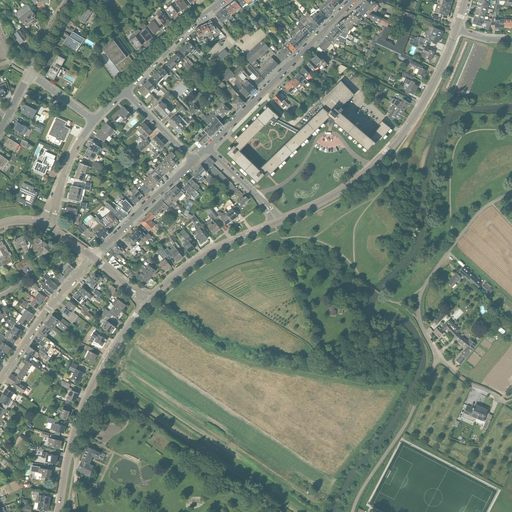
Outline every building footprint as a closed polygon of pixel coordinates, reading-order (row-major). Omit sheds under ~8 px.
[(173,3),(176,7),(178,10),(180,8),(182,11),(187,6),(182,0),(173,0),(175,1),(173,3)] [(244,7),(247,4),(244,0),(237,0),(236,1),(244,9),(245,8),(244,7)] [(336,10),(340,5),(335,0),(326,0),(328,1),(336,10)] [(368,10),(371,12),(377,5),(374,2),(373,3),(372,1),(370,3),(367,0),(365,0),(361,5),(365,9),(364,9),(366,11),(368,10)] [(436,5),(449,9),(452,1),(447,0),(440,0),(440,3),(437,2),(436,5)] [(479,0),(478,6),(487,9),(489,5),(488,4),(488,3),(480,0),(479,0)] [(231,4),(236,12),(237,11),(237,12),(240,10),(240,9),(241,8),(235,1),(231,4)] [(332,14),(336,10),(328,1),(325,4),(323,5),(325,8),(331,14),(332,14)] [(176,7),(173,3),(172,3),(171,2),(166,5),(168,8),(166,10),(172,18),(177,14),(173,9),(176,7)] [(232,15),(236,12),(231,4),(226,8),(232,15)] [(86,7),(77,19),(83,23),(87,17),(88,18),(90,15),(92,16),(96,10),(89,5),(87,8),(86,7)] [(368,15),(371,12),(368,10),(366,11),(364,9),(365,9),(361,5),(359,7),(357,9),(363,16),(366,13),(368,15)] [(449,9),(436,5),(434,12),(447,16),(449,9)] [(476,12),(485,14),(486,14),(487,9),(478,6),(476,12)] [(23,11),(24,14),(32,23),(36,20),(34,17),(35,16),(31,9),(28,11),(27,8),(23,11)] [(221,12),(228,21),(230,20),(229,19),(233,17),(232,15),(226,8),(221,12)] [(327,19),(331,14),(325,8),(321,12),(327,19)] [(361,18),(363,16),(357,9),(356,9),(356,10),(355,10),(354,11),(354,12),(353,13),(361,21),(362,19),(361,18)] [(226,23),(228,21),(221,12),(216,16),(218,18),(222,23),(223,24),(225,22),(226,23)] [(319,27),(310,16),(306,12),(306,15),(304,17),(315,31),(319,27)] [(319,27),(327,19),(321,12),(317,14),(315,12),(310,16),(319,27)] [(375,14),(371,12),(368,15),(367,17),(383,26),(382,27),(383,28),(381,33),(379,36),(376,43),(401,55),(401,53),(408,37),(408,36),(416,17),(408,13),(395,46),(392,44),(392,43),(385,41),(391,28),(387,27),(390,20),(375,14)] [(474,17),(484,20),(485,16),(484,16),(485,14),(476,12),(474,17)] [(361,22),(361,21),(353,13),(351,15),(351,14),(350,14),(349,16),(349,17),(346,20),(354,27),(357,25),(358,25),(361,22)] [(27,27),(32,23),(24,14),(18,18),(23,25),(24,24),(27,27)] [(154,17),(160,25),(162,24),(164,26),(170,22),(164,14),(159,17),(157,15),(154,17)] [(158,27),(160,25),(154,17),(150,20),(152,23),(148,26),(154,34),(159,30),(158,27)] [(311,35),(315,31),(304,17),(300,21),(303,25),(311,35)] [(484,20),(474,17),(472,24),(473,24),(472,25),(476,26),(476,25),(481,27),(482,23),(484,24),(485,20),(484,20)] [(499,27),(504,27),(504,19),(504,17),(493,17),(492,19),(491,22),(490,26),(495,26),(495,28),(499,28),(499,27)] [(350,31),(354,27),(346,20),(344,20),(342,22),(342,23),(348,30),(349,31),(350,31)] [(207,24),(211,32),(214,31),(217,34),(220,31),(212,23),(211,24),(209,21),(207,23),(208,23),(207,24)] [(348,34),(349,31),(348,30),(342,23),(341,24),(339,23),(335,25),(342,31),(346,33),(348,34)] [(212,35),(211,32),(207,24),(201,26),(206,36),(208,34),(209,36),(212,35)] [(307,38),(311,35),(303,25),(299,29),(298,28),(297,28),(307,38)] [(348,34),(346,33),(342,31),(335,25),(332,30),(339,36),(345,39),(348,34)] [(206,37),(206,36),(201,26),(195,29),(200,39),(203,38),(206,37)] [(430,35),(440,38),(442,32),(433,28),(430,27),(429,30),(428,33),(430,35)] [(135,31),(142,41),(145,39),(147,42),(152,38),(145,28),(141,31),(139,30),(138,30),(135,31)] [(303,42),(307,38),(297,28),(294,31),(293,31),(292,31),(303,42)] [(20,30),(14,34),(17,39),(16,39),(20,45),(24,42),(24,41),(26,39),(20,30)] [(345,39),(339,36),(332,30),(328,34),(336,40),(341,43),(343,44),(344,42),(346,39),(345,39)] [(140,43),(142,41),(135,31),(136,33),(130,37),(129,38),(129,40),(130,41),(136,49),(142,45),(140,43)] [(300,46),(303,42),(292,31),(291,31),(290,32),(290,33),(290,34),(289,34),(289,35),(290,35),(291,36),(300,46)] [(68,36),(63,44),(75,51),(80,44),(81,45),(85,39),(73,32),(69,37),(68,36)] [(339,46),(340,44),(341,43),(336,40),(328,34),(325,38),(332,44),(334,46),(338,48),(338,47),(339,46)] [(440,38),(430,35),(429,38),(428,38),(427,41),(436,44),(437,42),(438,43),(440,38)] [(296,49),(300,46),(291,36),(287,40),(289,43),(296,49)] [(330,51),(334,46),(332,44),(325,38),(318,47),(324,52),(327,49),(330,51)] [(112,40),(102,48),(115,66),(116,65),(121,72),(134,63),(129,56),(130,55),(118,40),(114,42),(112,40)] [(184,46),(190,53),(192,54),(196,50),(199,54),(201,52),(193,43),(191,45),(188,42),(184,46)] [(264,79),(272,72),(279,65),(272,58),(269,61),(265,64),(259,70),(257,67),(259,65),(255,61),(269,49),(262,42),(245,57),(251,64),(264,79)] [(287,58),(292,53),(285,46),(283,43),(280,45),(279,44),(277,46),(280,49),(287,58)] [(292,53),(296,49),(289,43),(285,46),(292,53)] [(287,58),(280,49),(278,51),(273,45),(269,49),(276,56),(282,63),(287,58)] [(186,57),(190,53),(184,46),(180,51),(186,57)] [(424,48),(420,57),(430,61),(434,52),(428,50),(428,49),(424,48)] [(225,49),(217,56),(221,60),(229,54),(225,49)] [(53,63),(61,67),(68,55),(59,51),(53,63)] [(416,64),(414,63),(415,63),(413,62),(412,62),(414,58),(407,55),(401,53),(401,55),(399,58),(405,61),(410,63),(409,65),(411,66),(411,67),(418,70),(416,74),(422,77),(425,70),(422,69),(423,67),(415,64),(416,64)] [(171,59),(177,66),(182,61),(176,54),(171,59)] [(311,61),(322,72),(323,72),(326,69),(325,68),(328,66),(322,59),(321,60),(316,56),(311,61)] [(174,68),(177,66),(171,59),(166,64),(169,67),(172,70),(173,69),(173,70),(175,69),(174,68)] [(320,74),(322,72),(311,61),(307,65),(315,73),(317,71),(320,74)] [(61,67),(53,63),(46,76),(54,80),(61,67)] [(256,89),(255,88),(248,81),(251,79),(249,77),(244,71),(240,66),(233,73),(234,75),(235,76),(235,78),(237,80),(250,94),(256,89)] [(157,72),(164,79),(168,75),(162,68),(157,72)] [(234,75),(233,73),(228,68),(220,75),(227,82),(234,75)] [(255,88),(258,86),(264,80),(258,74),(255,71),(252,68),(250,70),(252,73),(249,77),(251,79),(248,81),(255,88)] [(299,73),(306,80),(311,76),(304,68),(299,73)] [(159,84),(164,79),(157,72),(152,77),(159,84)] [(307,81),(306,80),(299,73),(294,78),(303,86),(303,87),(306,84),(305,84),(307,81)] [(414,78),(403,73),(401,77),(405,79),(402,83),(408,86),(407,89),(405,92),(408,94),(409,93),(413,95),(417,87),(414,85),(415,83),(412,82),(414,78)] [(78,89),(85,79),(79,74),(73,85),(72,84),(71,86),(78,89)] [(289,82),(295,88),(298,91),(300,93),(302,91),(300,89),(303,86),(294,78),(289,82)] [(220,91),(226,86),(220,79),(214,85),(220,91)] [(246,98),(250,94),(237,80),(236,81),(235,82),(234,84),(236,85),(239,89),(238,90),(240,92),(239,92),(240,93),(240,92),(246,98)] [(143,86),(149,92),(154,88),(148,81),(143,86)] [(270,175),(312,134),(330,117),(334,121),(333,121),(367,151),(372,145),(373,146),(376,143),(375,143),(378,139),(380,141),(390,128),(382,121),(379,125),(380,126),(370,139),(338,111),(354,95),(341,81),(319,102),(326,108),(324,110),(323,108),(259,170),(240,151),(270,121),(273,123),(272,125),(274,126),(277,121),(276,120),(279,117),(274,113),(268,107),(235,140),(238,144),(235,147),(234,146),(226,154),(257,183),(265,175),(263,174),(266,171),(270,175)] [(293,91),(295,88),(289,82),(285,87),(291,93),(293,92),(293,91)] [(144,97),(149,92),(143,86),(138,91),(141,94),(144,97)] [(237,111),(241,107),(245,103),(239,96),(231,86),(226,90),(234,100),(230,104),(237,111)] [(202,101),(205,98),(200,92),(197,94),(202,101)] [(284,100),(278,94),(273,99),(281,107),(284,105),(286,107),(288,104),(284,100)] [(213,113),(219,121),(222,118),(230,111),(224,105),(223,105),(227,101),(223,95),(218,100),(222,103),(216,110),(213,107),(210,110),(208,108),(212,113),(213,113)] [(388,102),(403,111),(409,103),(403,99),(400,103),(394,98),(393,99),(391,98),(388,102)] [(155,108),(160,114),(167,107),(161,101),(158,104),(158,105),(155,108)] [(397,120),(403,111),(388,102),(387,103),(392,106),(390,109),(392,110),(389,114),(397,120)] [(194,104),(186,112),(191,117),(199,110),(194,104)] [(21,113),(28,117),(29,118),(30,117),(33,119),(37,111),(25,105),(21,113)] [(112,118),(116,122),(121,117),(125,122),(132,115),(123,106),(112,118)] [(168,106),(167,107),(160,114),(163,117),(164,116),(166,118),(172,112),(173,111),(168,106)] [(213,113),(212,113),(211,114),(210,114),(209,115),(208,116),(208,117),(207,118),(218,131),(223,125),(219,121),(213,113)] [(205,116),(204,115),(201,118),(208,125),(203,130),(204,130),(211,138),(218,131),(207,118),(205,116)] [(169,123),(174,128),(183,119),(180,116),(176,117),(176,116),(169,123)] [(56,117),(48,135),(65,142),(71,129),(64,126),(66,122),(56,117)] [(183,119),(174,128),(179,133),(186,126),(185,126),(186,122),(183,119)] [(13,129),(25,136),(29,128),(17,122),(13,129)] [(101,130),(109,136),(110,136),(115,130),(106,123),(101,130)] [(139,137),(140,136),(148,128),(144,123),(137,130),(136,131),(134,129),(126,137),(128,139),(135,133),(139,137)] [(139,149),(147,141),(145,139),(153,132),(148,128),(140,136),(144,140),(137,147),(139,149)] [(104,142),(109,136),(101,130),(96,136),(104,142)] [(211,138),(204,130),(199,135),(195,139),(197,141),(195,144),(199,149),(211,138)] [(153,148),(161,141),(156,136),(149,143),(147,141),(139,149),(142,152),(148,145),(152,149),(153,148)] [(4,145),(15,152),(19,145),(9,138),(4,145)] [(161,141),(153,148),(157,152),(152,157),(152,156),(149,159),(150,160),(153,158),(155,159),(159,155),(159,154),(164,150),(162,148),(165,145),(161,141)] [(87,149),(98,155),(102,149),(100,148),(101,148),(96,145),(97,144),(95,143),(95,144),(91,142),(87,149)] [(98,155),(87,149),(83,156),(87,158),(88,158),(94,161),(95,160),(96,161),(99,155),(98,155)] [(168,155),(176,164),(179,160),(172,152),(168,155)] [(0,165),(3,168),(9,161),(0,154),(0,165)] [(172,167),(176,164),(168,155),(164,159),(165,160),(172,167)] [(37,162),(33,170),(45,175),(49,166),(52,167),(55,160),(45,156),(42,164),(37,162)] [(209,170),(213,165),(208,159),(201,165),(207,172),(209,170)] [(173,168),(172,167),(165,160),(161,163),(169,172),(173,168)] [(77,171),(87,174),(90,167),(80,163),(77,171)] [(165,175),(169,172),(161,163),(157,167),(165,175)] [(204,177),(208,173),(207,172),(201,165),(196,169),(204,177)] [(161,179),(165,175),(157,167),(154,170),(161,179)] [(201,184),(205,180),(203,178),(204,177),(196,169),(192,174),(194,176),(199,182),(201,184)] [(158,182),(161,179),(154,170),(150,174),(158,182)] [(87,174),(77,171),(75,178),(85,182),(87,179),(85,178),(87,174)] [(159,183),(158,182),(150,174),(147,178),(155,186),(159,183)] [(188,183),(199,194),(200,194),(202,195),(205,197),(206,195),(197,187),(199,186),(197,185),(199,183),(199,182),(194,176),(188,183)] [(151,190),(155,186),(147,178),(143,181),(151,190)] [(231,183),(226,178),(222,183),(225,185),(226,187),(231,183)] [(151,190),(143,181),(140,179),(138,181),(140,183),(138,185),(138,184),(135,187),(144,197),(152,190),(151,190)] [(195,199),(199,194),(188,183),(183,187),(195,199)] [(70,193),(81,195),(83,188),(72,186),(70,193)] [(180,200),(184,196),(184,195),(185,195),(184,194),(176,186),(173,190),(171,191),(179,199),(180,200)] [(35,192),(35,191),(33,190),(32,192),(22,187),(16,201),(32,208),(38,193),(35,192)] [(139,202),(144,197),(135,187),(130,192),(139,202)] [(166,195),(179,209),(180,209),(181,207),(177,204),(178,204),(176,202),(179,199),(171,191),(166,195)] [(135,206),(139,202),(130,192),(128,193),(131,197),(129,198),(128,197),(126,199),(131,205),(133,203),(135,206)] [(81,195),(70,193),(69,199),(80,202),(81,195)] [(177,211),(179,209),(166,195),(162,199),(170,207),(172,206),(177,211)] [(243,195),(241,197),(237,201),(242,206),(249,200),(246,197),(245,197),(243,195)] [(121,209),(127,213),(130,210),(129,209),(132,206),(131,205),(126,199),(124,201),(123,200),(117,205),(117,206),(121,209)] [(187,204),(186,207),(184,212),(188,214),(194,202),(189,200),(187,204)] [(128,214),(127,213),(121,209),(117,206),(114,209),(106,201),(103,205),(105,207),(115,215),(121,221),(126,217),(128,214)] [(140,223),(148,230),(149,231),(152,229),(156,225),(151,220),(156,216),(163,209),(165,212),(169,208),(162,201),(140,223)] [(77,214),(78,210),(67,207),(66,212),(71,213),(69,221),(78,223),(80,214),(77,214)] [(226,213),(232,220),(237,216),(232,208),(228,211),(229,212),(226,213)] [(217,218),(210,209),(204,210),(211,219),(206,223),(207,226),(209,228),(214,234),(215,235),(218,233),(217,232),(220,229),(215,223),(213,220),(217,218)] [(99,222),(107,230),(118,222),(114,217),(113,218),(110,213),(106,215),(107,215),(99,221),(99,222)] [(226,225),(232,220),(226,213),(224,215),(223,215),(220,217),(226,225)] [(199,241),(201,244),(207,239),(200,229),(203,227),(194,215),(193,215),(191,214),(189,218),(191,220),(197,228),(195,230),(198,234),(195,236),(198,240),(199,241)] [(107,230),(99,222),(92,229),(102,241),(106,238),(110,233),(107,230)] [(77,230),(81,235),(87,229),(83,224),(82,225),(77,229),(77,230)] [(134,232),(145,243),(147,240),(148,241),(152,237),(147,233),(145,235),(143,233),(138,228),(134,232)] [(144,243),(145,243),(134,232),(129,237),(138,246),(140,244),(142,246),(144,244),(144,243)] [(14,240),(15,240),(14,241),(15,242),(16,242),(14,243),(17,247),(16,248),(17,250),(23,247),(25,252),(30,250),(29,250),(31,244),(30,241),(26,243),(25,241),(26,240),(24,236),(14,240)] [(41,253),(42,253),(45,256),(52,248),(44,241),(43,242),(42,241),(43,240),(39,238),(37,237),(35,236),(30,250),(35,252),(37,250),(41,253)] [(132,255),(133,255),(134,256),(137,254),(135,252),(137,250),(135,249),(138,246),(129,237),(125,241),(130,246),(129,247),(131,249),(129,251),(132,255)] [(185,245),(184,246),(189,253),(194,249),(189,242),(188,240),(184,243),(185,245)] [(0,242),(0,250),(4,259),(0,260),(3,267),(13,262),(10,257),(11,257),(5,245),(4,246),(2,241),(0,242)] [(112,248),(119,254),(123,258),(127,254),(130,257),(132,255),(129,251),(128,250),(125,252),(121,248),(116,244),(112,248)] [(108,252),(115,259),(117,257),(121,261),(121,260),(123,262),(125,260),(123,258),(119,254),(112,248),(108,252)] [(163,260),(159,263),(165,271),(166,271),(168,268),(171,267),(168,263),(171,261),(161,248),(157,251),(163,260)] [(171,254),(177,262),(183,258),(177,250),(175,248),(170,252),(171,254)] [(115,259),(108,252),(105,255),(118,268),(120,266),(118,263),(114,260),(115,259)] [(59,272),(54,276),(62,283),(74,269),(66,262),(58,271),(59,272)] [(143,271),(151,277),(155,271),(148,265),(143,271)] [(477,289),(482,285),(463,268),(459,272),(477,289)] [(133,273),(130,276),(134,280),(137,278),(138,278),(145,284),(151,277),(143,271),(140,275),(135,271),(133,273)] [(448,283),(452,288),(461,278),(463,276),(459,272),(457,274),(448,283)] [(90,278),(99,284),(103,279),(99,275),(98,276),(95,273),(90,278)] [(95,290),(99,284),(90,278),(86,283),(89,285),(89,286),(92,289),(93,288),(95,290)] [(44,284),(54,292),(58,287),(49,279),(44,284)] [(54,292),(44,284),(40,288),(50,297),(54,292)] [(489,294),(492,290),(486,284),(482,288),(489,294)] [(112,294),(115,291),(116,289),(112,286),(108,291),(112,294)] [(78,292),(84,298),(86,299),(88,297),(91,299),(93,297),(82,287),(78,292)] [(84,298),(78,292),(73,297),(81,304),(83,306),(85,304),(83,302),(82,302),(84,301),(82,300),(84,298)] [(34,299),(41,303),(45,298),(39,293),(34,299)] [(41,303),(34,299),(30,304),(37,309),(41,303)] [(114,306),(121,312),(126,306),(119,300),(117,299),(115,303),(116,303),(114,306)] [(65,306),(73,312),(77,307),(69,301),(65,306)] [(78,316),(65,306),(61,312),(64,314),(62,316),(72,323),(78,316)] [(116,318),(121,312),(114,306),(112,308),(113,309),(110,313),(116,318)] [(87,312),(83,308),(80,311),(90,319),(92,316),(87,312)] [(22,316),(29,321),(33,315),(26,310),(27,310),(26,310),(22,316)] [(101,316),(106,319),(109,312),(104,310),(101,316)] [(45,324),(52,330),(61,336),(63,334),(60,331),(60,332),(55,328),(56,325),(64,331),(67,327),(52,315),(45,324)] [(29,321),(22,316),(18,322),(25,326),(29,321)] [(104,329),(111,333),(115,327),(107,321),(104,325),(102,323),(100,326),(104,329)] [(437,334),(440,336),(447,329),(454,337),(457,334),(447,323),(441,328),(439,326),(433,332),(436,335),(437,334)] [(49,334),(52,330),(45,324),(42,328),(49,334)] [(10,332),(18,337),(22,331),(14,326),(10,332)] [(46,338),(49,334),(42,328),(39,332),(46,338)] [(94,341),(102,346),(106,340),(99,336),(102,332),(96,328),(92,336),(96,339),(94,341)] [(18,337),(10,332),(6,338),(14,343),(18,337)] [(40,350),(51,358),(56,351),(53,349),(56,345),(46,338),(39,332),(36,335),(33,341),(39,345),(39,346),(41,348),(40,350)] [(465,357),(466,358),(473,349),(476,345),(469,339),(468,342),(460,336),(457,340),(467,348),(456,361),(459,364),(465,357)] [(92,353),(94,349),(80,342),(79,345),(80,345),(79,346),(88,351),(84,357),(85,358),(93,363),(97,355),(92,353)] [(0,347),(0,349),(7,354),(11,348),(3,343),(0,347)] [(52,359),(51,358),(40,350),(38,353),(29,346),(26,351),(36,358),(38,355),(39,354),(40,355),(47,359),(47,358),(50,361),(52,359)] [(35,367),(42,372),(44,369),(40,366),(40,365),(38,364),(40,361),(36,358),(26,351),(22,357),(25,360),(32,365),(35,367)] [(25,365),(16,377),(11,374),(6,381),(23,393),(26,388),(20,384),(22,381),(28,371),(30,372),(32,370),(33,371),(35,367),(32,365),(25,360),(23,363),(25,365)] [(78,366),(72,363),(70,367),(75,369),(72,375),(73,375),(72,379),(71,381),(73,382),(78,384),(79,382),(79,381),(83,373),(76,369),(78,366)] [(3,395),(10,399),(14,393),(6,389),(3,395)] [(78,393),(71,390),(69,395),(67,399),(74,402),(78,393)] [(1,405),(6,409),(7,409),(12,400),(10,399),(3,395),(0,398),(0,401),(2,402),(1,405)] [(467,406),(464,413),(467,414),(467,415),(465,418),(474,422),(475,422),(477,418),(481,407),(475,405),(474,408),(473,408),(473,409),(470,408),(471,407),(467,406)] [(62,409),(59,417),(67,419),(69,412),(65,410),(66,408),(63,407),(62,409)] [(481,407),(477,418),(483,421),(485,422),(482,428),(486,430),(490,421),(486,419),(485,420),(483,419),(488,410),(481,407)] [(106,418),(101,429),(105,431),(111,420),(106,418)] [(54,423),(54,424),(52,423),(51,430),(53,430),(55,431),(63,433),(65,429),(65,426),(54,423)] [(48,445),(54,447),(59,449),(61,442),(58,441),(58,440),(49,438),(48,442),(49,442),(48,445)] [(88,447),(77,470),(90,476),(94,466),(89,464),(93,457),(94,458),(95,455),(97,456),(99,452),(88,447)] [(46,458),(45,461),(56,463),(56,462),(57,462),(58,457),(57,457),(57,456),(49,455),(49,453),(42,452),(41,458),(46,458)] [(52,470),(41,469),(41,467),(32,466),(31,472),(34,472),(34,476),(41,477),(41,478),(41,480),(45,480),(45,477),(50,478),(52,470)] [(40,502),(49,504),(50,497),(41,496),(40,502)] [(49,504),(40,502),(39,509),(47,511),(48,508),(49,508),(49,504)]
